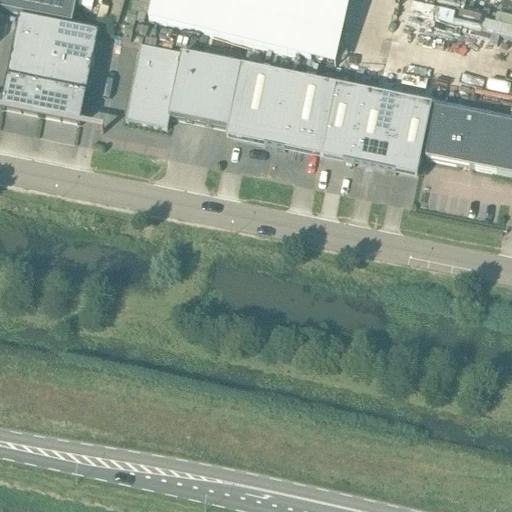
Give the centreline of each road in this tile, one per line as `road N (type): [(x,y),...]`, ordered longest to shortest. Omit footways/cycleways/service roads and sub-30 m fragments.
road 1 (unclassified): [(0,175),(511,277)]
road 2 (primary): [(311,511),(0,442)]
